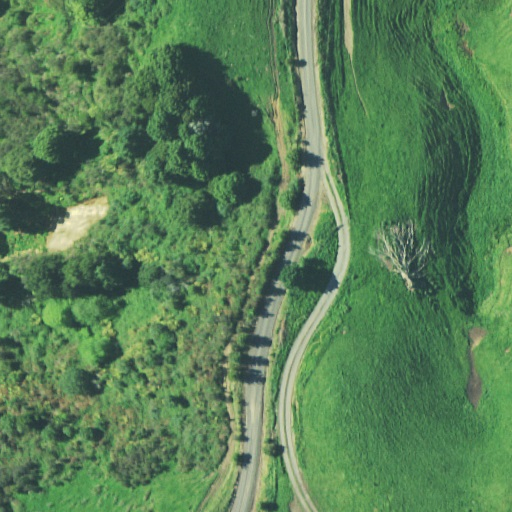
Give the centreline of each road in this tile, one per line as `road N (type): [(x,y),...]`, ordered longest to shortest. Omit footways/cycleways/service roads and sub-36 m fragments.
road 1 (unclassified): [(302,0),(307,216),(255,364),(250,473),(237,511)]
road 2 (track): [(311,136),(343,225),(330,297),(287,378),(285,447),(296,491),(311,511)]
